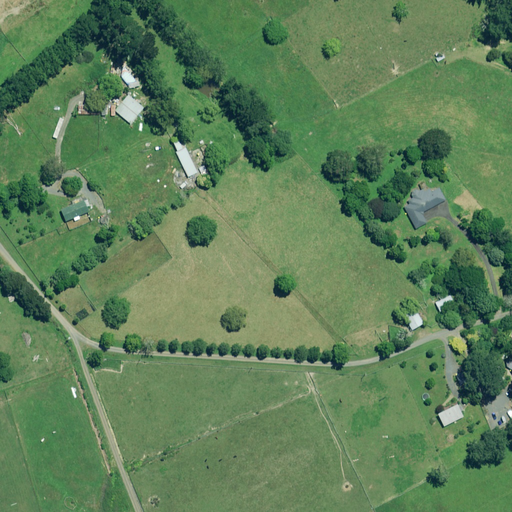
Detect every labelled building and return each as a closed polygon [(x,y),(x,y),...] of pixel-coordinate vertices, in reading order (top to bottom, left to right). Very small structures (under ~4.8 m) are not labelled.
[(125,124),(127,122),(129,124),(142,109),(126,95),(113,111),(120,117),(119,119),(125,124)] [(97,114),(97,105),(77,105),(77,114),(97,114)] [(182,144),(180,145),(177,140),(170,144),(186,177),(195,173),(182,144)] [(416,189),(409,193),(412,198),(406,201),(408,204),(402,207),(414,229),(426,223),(420,213),(444,200),(437,188),(429,192),(428,189),(423,191),(422,189),(417,191),(416,189)] [(87,212),(82,200),(58,209),(63,221),(87,212)] [(438,311),(442,309),(441,307),(452,302),(448,295),(434,303),(438,311)] [(412,313),(411,311),(408,312),(407,310),(400,315),(410,330),(420,323),(413,312),(412,313)] [(455,404),(435,414),(441,426),(461,416),(457,407),(458,407),(458,405),(456,406),(455,404)]
